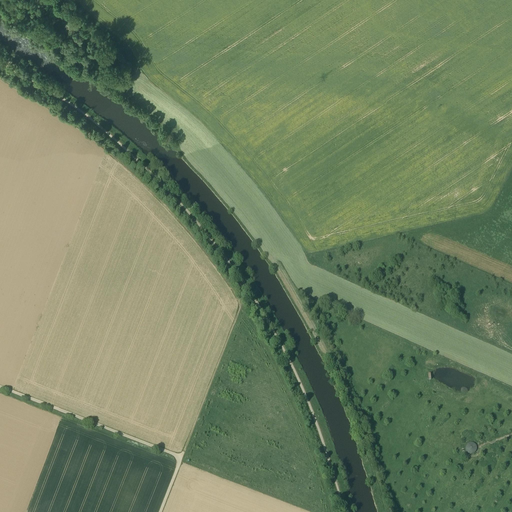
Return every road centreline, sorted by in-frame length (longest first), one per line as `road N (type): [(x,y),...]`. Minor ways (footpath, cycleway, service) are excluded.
road 1 (track): [(347,511),(306,390),(224,253),(113,137),(0,63)]
road 2 (track): [(0,82),(91,140),(138,183),(245,307),(302,416),(333,511)]
road 3 (track): [(0,387),(180,457)]
road 4 (track): [(180,457),(245,307)]
